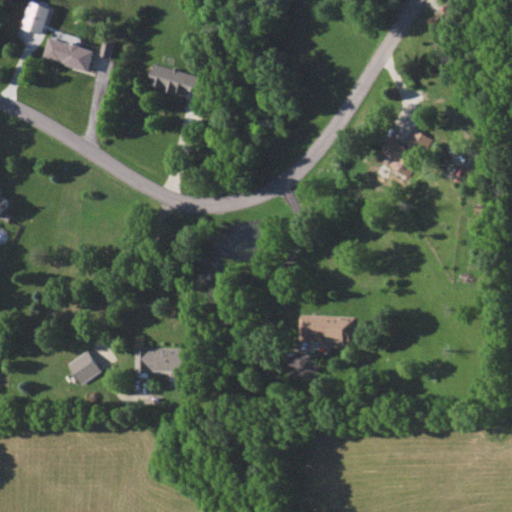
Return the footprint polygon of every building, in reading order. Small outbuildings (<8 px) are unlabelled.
[(43,34),(53,9),(33,0),(22,26),(43,34)] [(44,59),(91,69),(95,47),(49,37),(44,59)] [(115,42),(104,40),(101,56),(112,57),(115,42)] [(209,77),(156,63),(151,83),(204,97),(209,77)] [(392,136),(383,151),(395,159),(391,165),(410,177),(433,138),(416,127),(405,144),(392,136)] [(11,197),(0,191),(0,217),(8,220),(10,215),(4,212),(11,197)] [(355,341),(356,316),(302,314),(301,340),(355,341)] [(149,371),(188,371),(188,347),(136,347),(136,376),(149,376),(149,371)] [(102,370),(88,350),(68,363),(82,384),(102,370)]
